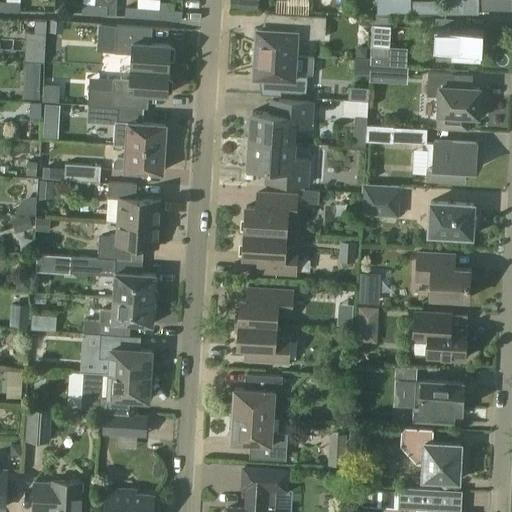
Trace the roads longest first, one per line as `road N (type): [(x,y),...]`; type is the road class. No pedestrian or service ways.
road 1 (residential): [(182,511),(212,0)]
road 2 (unclassified): [(500,511),(511,304)]
